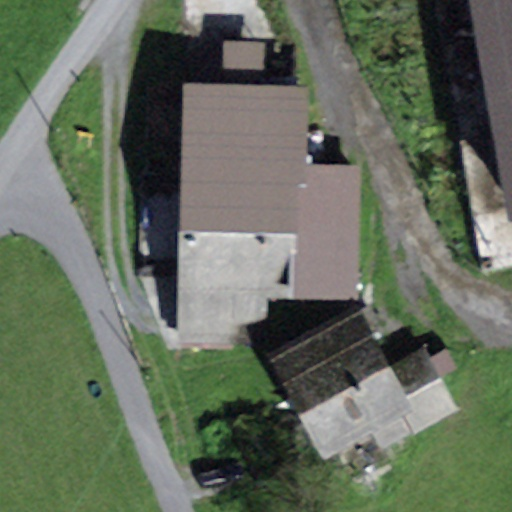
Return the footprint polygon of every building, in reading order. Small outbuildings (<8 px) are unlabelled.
[(511,0),(478,0),(511,188),(511,0)] [(225,95),(261,95),(262,48),(226,48),(225,95)] [(259,337),(260,292),(352,293),(355,171),(293,169),(295,79),(272,78),(272,95),(261,95),(225,95),(191,94),(187,347),(230,347),(230,336),(259,337)] [(378,330),(367,309),(353,317),(364,338),(378,330)] [(381,446),(450,409),(421,356),(384,376),(364,338),(353,317),(352,315),(279,354),(329,446),(369,424),(381,446)]
